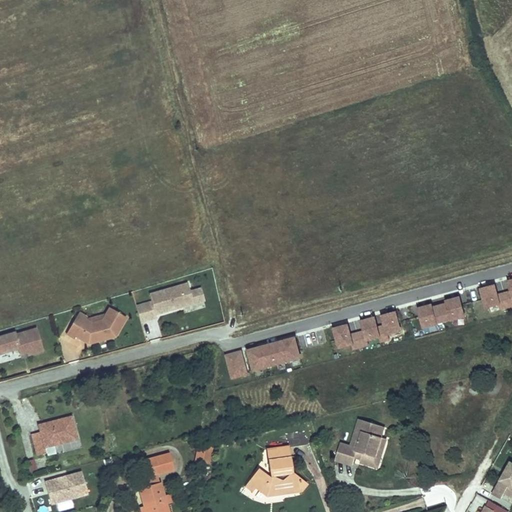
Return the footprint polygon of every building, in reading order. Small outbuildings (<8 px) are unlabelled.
[(498,285),(484,289),(489,308),(503,304),(500,295),(498,285)] [(194,306),(188,286),(149,297),(151,304),(136,309),(141,325),(157,320),(156,317),(194,306)] [(507,293),(500,295),(503,304),(503,306),(510,304),(507,293)] [(463,297),(449,301),(449,304),(453,317),(467,313),(463,297)] [(449,304),(442,306),(447,321),(454,319),(453,317),(449,304)] [(434,305),(420,309),(426,328),(439,325),(439,324),(434,305)] [(442,306),(435,308),(439,324),(447,321),(442,306)] [(115,340),(126,321),(110,312),(106,318),(103,324),(91,326),(85,323),(86,321),(78,316),(66,337),(74,342),(76,339),(88,347),(99,344),(98,341),(103,339),(104,343),(115,340)] [(398,312),(384,316),(386,326),(390,339),(404,335),(398,312)] [(103,324),(106,318),(85,323),(91,326),(103,324)] [(377,318),(363,322),(366,331),(369,342),(382,338),(382,337),(380,327),(377,318)] [(349,325),(336,329),(342,352),(356,348),(352,335),(349,325)] [(386,326),(380,327),(382,337),(382,338),(383,342),(390,339),(386,326)] [(366,331),(359,333),(363,348),(370,346),(369,342),(366,331)] [(42,354),(36,332),(15,338),(15,335),(0,339),(0,356),(18,351),(19,355),(26,353),(27,356),(27,358),(42,354)] [(359,333),(352,335),(356,348),(356,350),(363,348),(359,333)] [(296,338),(249,351),(255,371),(302,359),(296,338)] [(242,353),(227,356),(233,379),(248,375),(242,353)] [(33,404),(16,404),(16,426),(31,426),(31,416),(33,416),(33,404)] [(29,435),(35,457),(44,455),(42,449),(74,440),(68,418),(40,426),(41,431),(37,432),(29,435)] [(361,422),(353,448),(341,445),(336,462),(353,467),(356,458),(363,460),(361,466),(373,469),(378,453),(383,455),(387,442),(383,441),(386,429),(361,422)] [(71,450),(81,447),(79,439),(69,442),(71,450)] [(290,473),(288,445),(267,447),(269,472),(266,475),(255,466),(249,474),(256,479),(259,476),(262,480),(256,488),(263,494),(268,487),(293,486),(296,478),(290,473)] [(212,459),(212,449),(196,448),(195,458),(212,459)] [(378,453),(373,469),(378,471),(383,455),(378,453)] [(167,455),(142,462),(146,477),(172,470),(167,455)] [(511,467),(497,494),(505,498),(508,493),(511,495),(511,467)] [(83,496),(77,474),(61,478),(62,481),(56,482),(56,480),(40,484),(46,506),(83,496)] [(256,479),(249,474),(241,483),(251,492),(256,488),(262,480),(259,476),(256,479)] [(293,486),(268,487),(263,494),(297,491),(303,484),(296,478),(293,486)] [(139,490),(140,495),(162,489),(161,484),(139,490)] [(144,507),(145,511),(168,511),(162,489),(140,495),(144,507)]
